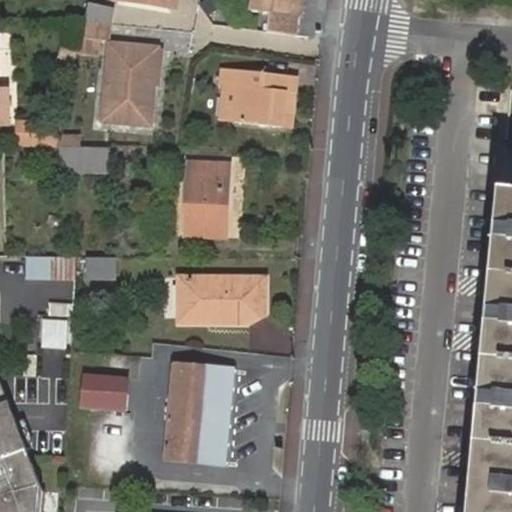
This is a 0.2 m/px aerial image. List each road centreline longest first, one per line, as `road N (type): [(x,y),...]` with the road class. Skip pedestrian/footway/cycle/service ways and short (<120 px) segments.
road 1 (tertiary): [(314,511),(365,0)]
road 2 (residential): [(477,37),(428,511)]
